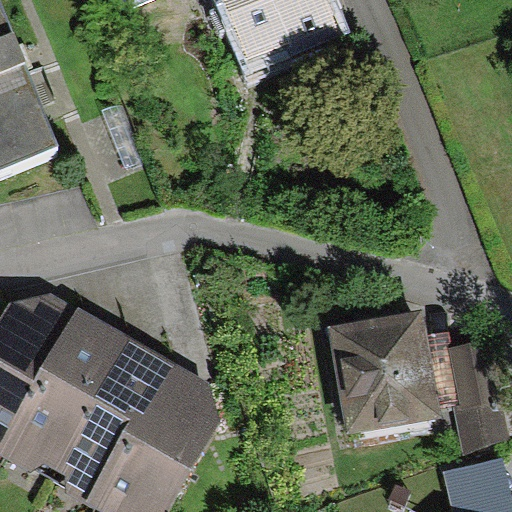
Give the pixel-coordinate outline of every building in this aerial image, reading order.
[(297,64),(343,45),(324,0),(219,0),(250,73),(294,55),(297,64)] [(0,186),(59,163),(0,17),(0,186)] [(50,293),(11,303),(0,323),(0,457),(106,511),(171,511),(221,416),(206,381),(50,293)] [(328,340),(347,447),(445,430),(442,414),(429,340),(426,323),(328,340)] [(461,411),(451,353),(448,337),(429,340),(442,414),(455,412),(461,411)] [(455,412),(465,459),(511,442),(492,346),(451,353),(461,411),(455,412)] [(511,511),(511,502),(503,465),(445,479),(452,511),(511,511)] [(419,511),(408,476),(342,497),(346,511),(419,511)]
